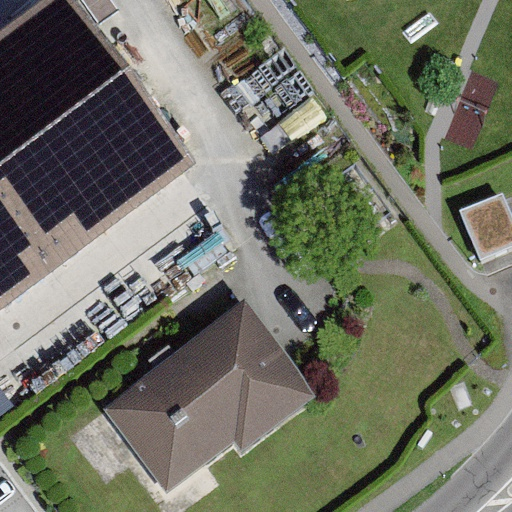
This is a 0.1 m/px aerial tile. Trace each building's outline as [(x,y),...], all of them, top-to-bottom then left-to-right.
[(45,0),(0,34),(0,315),(199,166),(73,0),(45,0)] [(312,0),(316,21),(434,0),(312,0)] [(511,223),(505,206),(460,225),(481,274),(511,261),(511,223)] [(319,397),(249,305),(108,411),(169,492),(236,442),(244,454),(319,397)] [(0,374),(0,413),(17,404),(0,374)]
